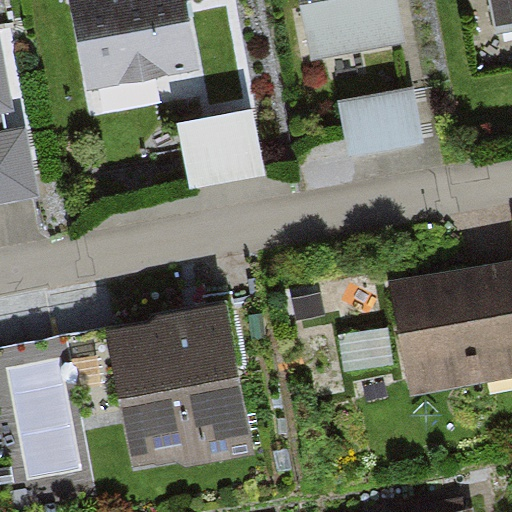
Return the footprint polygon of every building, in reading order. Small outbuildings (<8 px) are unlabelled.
[(73,0),(90,88),(200,68),(187,0),(73,0)] [(196,0),(199,50),(238,48),(235,0),(196,0)] [(307,0),(317,58),(406,44),(398,0),(307,0)] [(511,0),(494,0),(499,31),(511,28),(511,0)] [(0,109),(16,106),(0,23),(0,109)] [(344,104),(355,167),(427,154),(416,92),(344,104)] [(181,122),(193,193),(266,180),(254,109),(181,122)] [(29,133),(0,137),(0,208),(41,201),(29,133)] [(511,259),(398,281),(420,395),(511,377),(511,259)] [(115,332),(143,469),(263,444),(235,308),(115,332)] [(23,360),(27,433),(74,431),(70,358),(23,360)]
